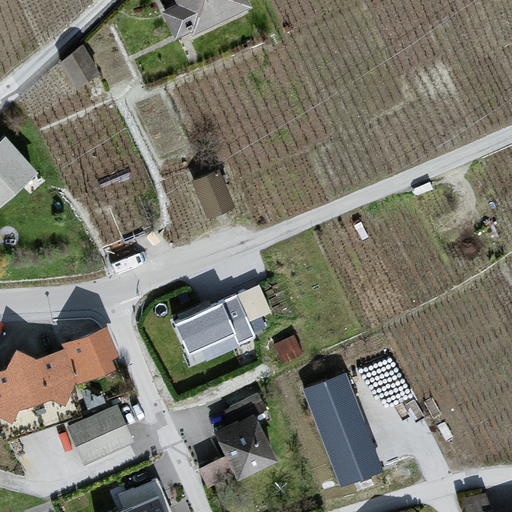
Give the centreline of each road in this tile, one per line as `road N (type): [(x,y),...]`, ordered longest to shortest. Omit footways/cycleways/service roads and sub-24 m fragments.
road 1 (unclassified): [(110,292),(511,137)]
road 2 (residential): [(110,292),(203,511)]
road 3 (unclassified): [(0,101),(111,0)]
road 4 (residential): [(377,511),(472,483),(511,481)]
